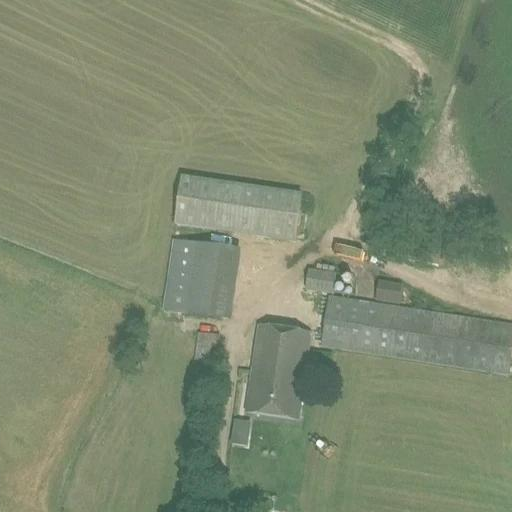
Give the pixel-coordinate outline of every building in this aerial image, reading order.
[(294,243),(301,197),(183,180),(176,226),(294,243)] [(172,243),(161,313),(230,322),(242,252),(172,243)] [(334,296),(337,276),(309,272),(306,292),(334,296)] [(370,292),(393,294),(395,275),(371,273),(370,292)] [(508,376),(511,349),(511,326),(330,299),(322,348),(508,376)] [(297,421),(310,335),(259,327),(246,414),(297,421)] [(198,335),(195,357),(195,361),(195,362),(217,365),(220,337),(198,335)] [(129,373),(124,390),(137,394),(142,376),(129,373)]
